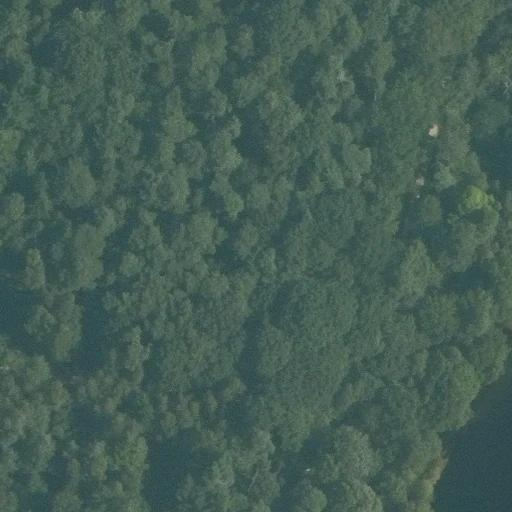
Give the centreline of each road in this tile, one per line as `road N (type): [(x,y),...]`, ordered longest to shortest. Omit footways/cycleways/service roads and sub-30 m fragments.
road 1 (unknown): [(405,0),(391,100),(361,195),(325,283),(290,319),(271,284),(90,281),(0,263)]
road 2 (track): [(175,399),(269,393),(313,368),(370,314),(418,188),(470,0)]
road 3 (track): [(0,376),(175,399)]
road 4 (track): [(370,314),(353,376),(408,442)]
